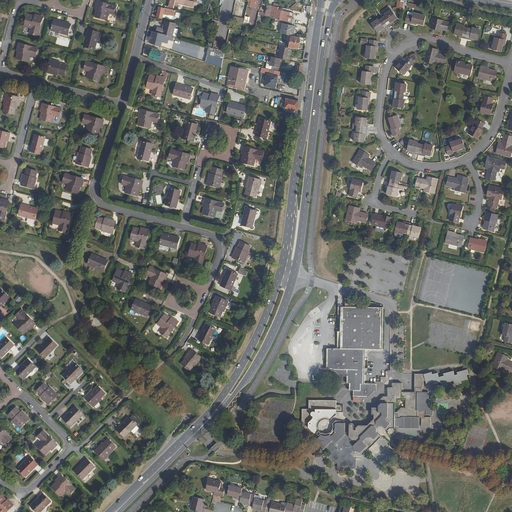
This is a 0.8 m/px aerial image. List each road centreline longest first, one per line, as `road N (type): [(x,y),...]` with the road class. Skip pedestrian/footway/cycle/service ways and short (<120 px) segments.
road 1 (primary): [(208,418),(249,375),(288,295),(336,0)]
road 2 (primary): [(322,0),(280,274),(256,338),(208,418)]
road 3 (primary): [(113,511),(208,418)]
